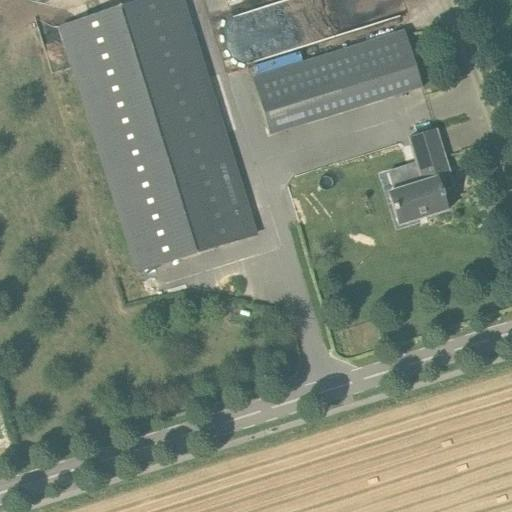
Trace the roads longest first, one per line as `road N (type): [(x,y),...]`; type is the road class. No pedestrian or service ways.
road 1 (tertiary): [(0,495),(511,334)]
road 2 (track): [(453,0),(511,189)]
